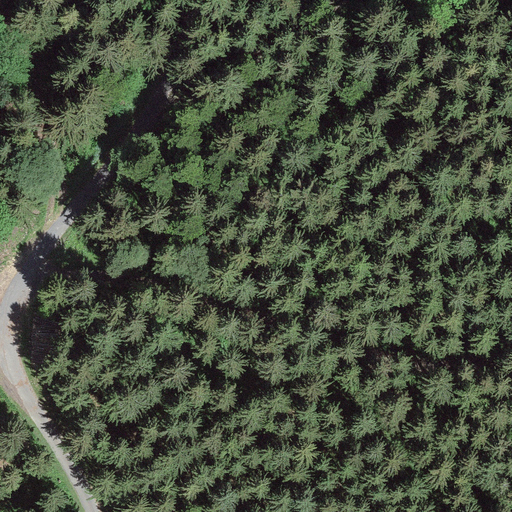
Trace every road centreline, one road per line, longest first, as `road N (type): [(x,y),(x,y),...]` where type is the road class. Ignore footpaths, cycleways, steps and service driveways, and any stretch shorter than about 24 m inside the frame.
road 1 (track): [(511,351),(424,360),(363,349),(148,279),(20,267)]
road 2 (track): [(358,0),(400,138),(468,242),(511,272)]
road 3 (track): [(138,120),(336,0)]
road 4 (track): [(62,210),(27,70),(0,3)]
